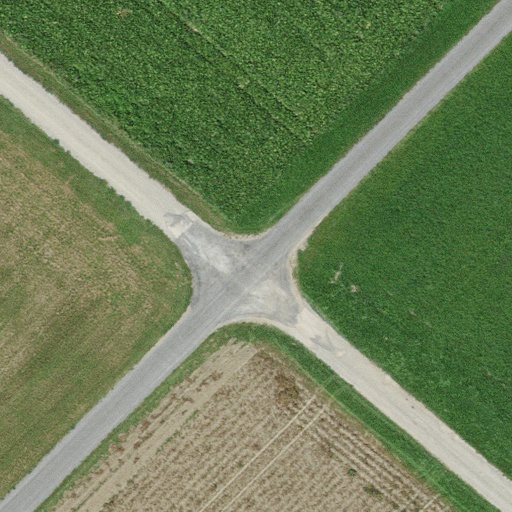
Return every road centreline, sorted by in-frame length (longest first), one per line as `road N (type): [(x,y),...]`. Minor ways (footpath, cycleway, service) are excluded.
road 1 (track): [(8,511),(511,12)]
road 2 (track): [(511,495),(0,68)]
